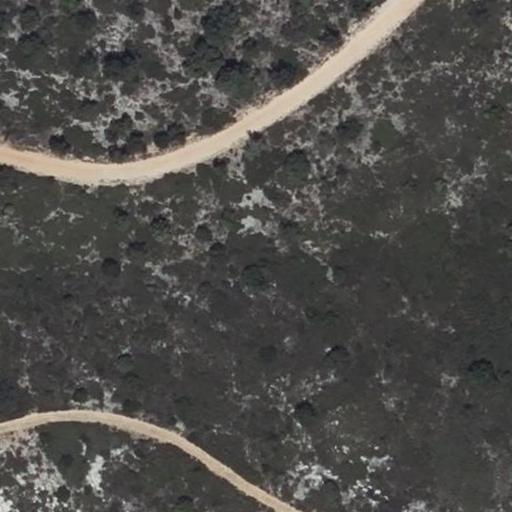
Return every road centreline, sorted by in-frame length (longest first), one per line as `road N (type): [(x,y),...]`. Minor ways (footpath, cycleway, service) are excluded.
road 1 (track): [(398,0),(302,84),(140,169),(34,167),(0,158)]
road 2 (track): [(0,428),(92,417),(157,431),(291,511)]
